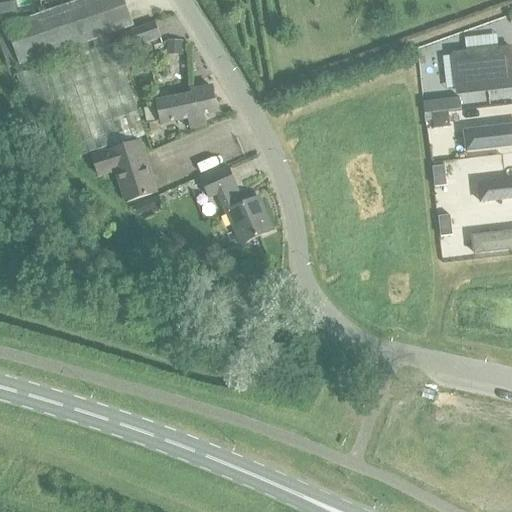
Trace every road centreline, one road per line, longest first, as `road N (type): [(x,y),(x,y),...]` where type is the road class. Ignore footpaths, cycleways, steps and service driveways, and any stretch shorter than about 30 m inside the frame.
road 1 (unclassified): [(511,376),(398,348),(336,317),(311,274),(282,166),(186,0)]
road 2 (secondary): [(331,511),(235,467),(0,388)]
